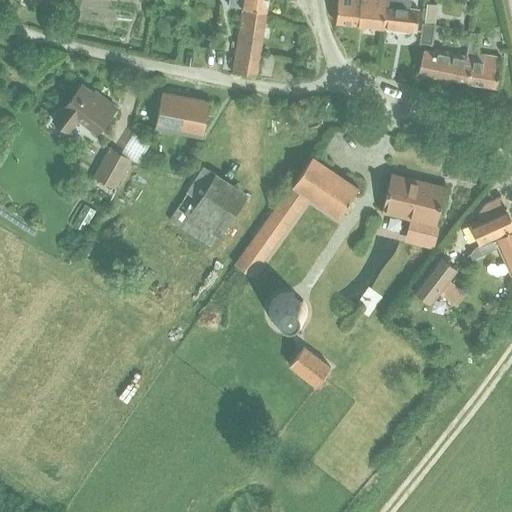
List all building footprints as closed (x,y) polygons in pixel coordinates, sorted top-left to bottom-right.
[(241,18),(265,21),(268,0),(229,0),(229,6),(243,8),(241,18)] [(338,0),(336,23),(360,25),(361,0),(338,0)] [(361,0),(360,25),(384,28),(386,0),(361,0)] [(386,0),(384,28),(418,31),(420,9),(410,8),(411,0),(386,0)] [(423,23),(424,24),(433,25),(436,5),(426,4),(423,23)] [(70,39),(76,21),(51,13),(45,31),(70,39)] [(265,21),(241,18),(233,72),(257,76),(265,21)] [(422,23),(419,43),(431,45),(433,25),(424,24),(422,23)] [(497,89),(501,59),(476,54),(480,34),(472,34),(468,56),(466,64),(471,66),(468,84),(497,89)] [(468,56),(467,55),(436,50),(435,53),(425,51),(420,74),(448,81),(468,84),(471,66),(466,64),(468,56)] [(82,85),(64,108),(62,111),(54,120),(68,131),(78,118),(97,133),(116,108),(99,94),(94,94),(82,85)] [(203,137),(210,102),(163,92),(155,127),(203,137)] [(105,181),(120,155),(110,148),(94,175),(105,181)] [(105,181),(116,188),(131,161),(120,155),(105,181)] [(313,157),(292,187),(308,198),(338,218),(359,188),(313,157)] [(214,173),(204,167),(170,220),(212,247),(218,236),(187,216),(214,173)] [(391,174),(383,212),(413,219),(409,236),(428,241),(431,224),(437,225),(446,186),(391,174)] [(308,198),(292,187),(207,306),(225,319),(253,279),(250,277),(308,198)] [(481,218),(469,224),(478,246),(511,231),(511,222),(506,208),(501,197),(486,203),(479,213),(481,218)] [(511,231),(478,246),(475,247),(475,248),(479,256),(498,248),(510,276),(511,274),(511,231)] [(475,247),(470,254),(472,259),(479,256),(475,248),(475,247)] [(439,258),(413,291),(431,305),(439,293),(449,280),(456,271),(439,258)] [(439,293),(456,306),(466,293),(449,280),(439,293)] [(287,332),(294,331),(300,327),(304,321),(306,314),(305,307),(302,300),(297,295),(290,292),(282,292),(275,295),(270,300),(266,307),(266,315),(268,322),(273,328),(279,331),(287,332)] [(411,328),(405,336),(417,345),(424,337),(411,328)] [(317,385),(331,366),(303,347),(290,366),(317,385)] [(341,403),(350,390),(337,380),(328,393),(341,403)]
